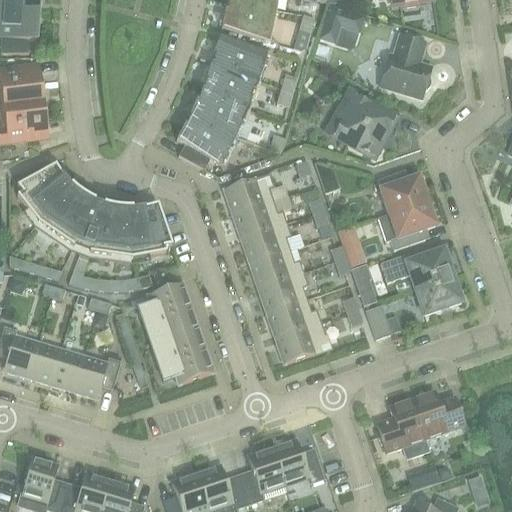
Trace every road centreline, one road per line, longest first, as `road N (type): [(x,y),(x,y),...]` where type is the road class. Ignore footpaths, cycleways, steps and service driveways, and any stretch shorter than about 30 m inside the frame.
road 1 (residential): [(331,389),(510,325),(449,148),(494,106),(478,0)]
road 2 (residential): [(259,414),(186,196),(124,179)]
road 3 (residential): [(259,414),(138,453),(4,414)]
road 4 (residential): [(124,179),(104,173),(84,152),(79,0)]
road 5 (residential): [(124,179),(180,65),(194,0)]
road 6 (residential): [(362,511),(367,499),(331,389)]
